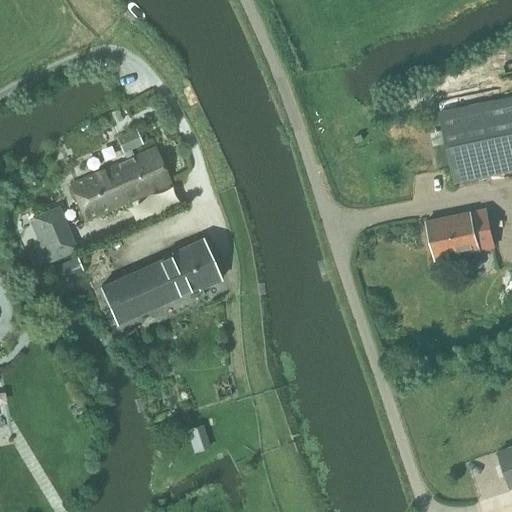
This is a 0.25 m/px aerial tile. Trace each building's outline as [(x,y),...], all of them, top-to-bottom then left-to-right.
[(511,98),(442,113),(456,183),(511,171),(511,98)] [(135,158),(131,150),(142,145),(136,131),(118,139),(127,160),(71,186),(87,221),(171,184),(155,148),(135,158)] [(437,261),(496,249),(488,210),(429,223),(437,261)] [(200,290),(221,281),(203,240),(182,249),(183,251),(102,288),(118,325),(200,288),(200,290)] [(68,242),(47,251),(53,266),(75,256),(68,242)] [(58,280),(84,270),(78,257),(53,268),(58,280)] [(511,489),(511,449),(499,454),(511,490),(511,489)]
